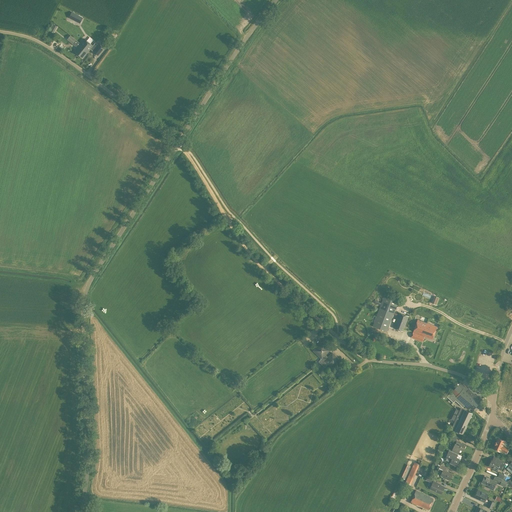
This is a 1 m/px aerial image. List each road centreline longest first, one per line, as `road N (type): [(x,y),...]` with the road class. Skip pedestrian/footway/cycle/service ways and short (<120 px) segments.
road 1 (unclassified): [(87,511),(82,295),(177,144)]
road 2 (track): [(338,338),(244,246),(177,144)]
road 3 (unclassified): [(177,144),(46,46),(0,32)]
road 4 (unclassified): [(177,144),(275,0)]
road 5 (unclassified): [(493,401),(462,376),(369,359),(338,338)]
